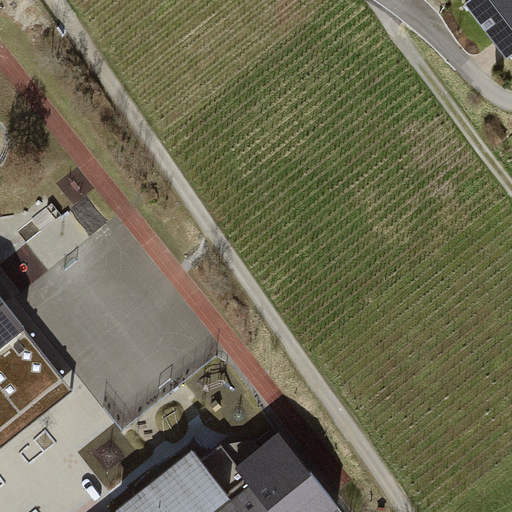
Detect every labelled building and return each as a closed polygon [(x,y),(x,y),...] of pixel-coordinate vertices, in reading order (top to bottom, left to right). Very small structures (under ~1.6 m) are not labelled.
[(511,0),(473,0),(467,5),(508,60),(511,57),(511,0)] [(498,120),(488,127),(500,144),(510,137),(498,120)] [(0,283),(0,447),(14,436),(75,389),(31,334),(37,330),(0,283)] [(109,486),(146,458),(118,423),(82,451),(109,486)] [(230,493),(195,449),(118,511),(337,511),(342,508),(280,432),(237,468),(247,479),(230,493)]
